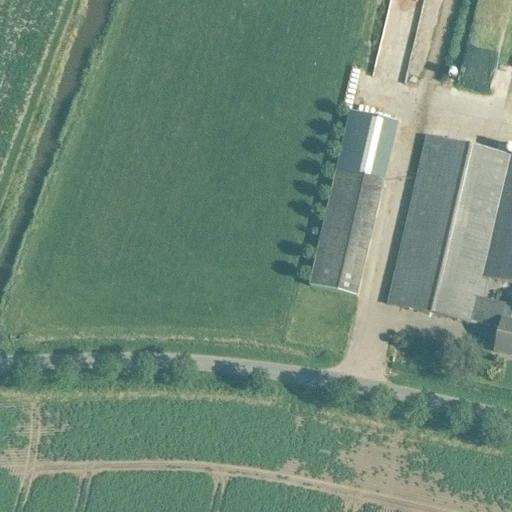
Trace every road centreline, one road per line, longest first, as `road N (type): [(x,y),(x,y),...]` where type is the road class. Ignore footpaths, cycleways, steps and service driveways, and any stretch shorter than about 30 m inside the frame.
road 1 (unclassified): [(0,367),(205,363),(358,385),(511,420)]
road 2 (track): [(452,0),(406,169)]
